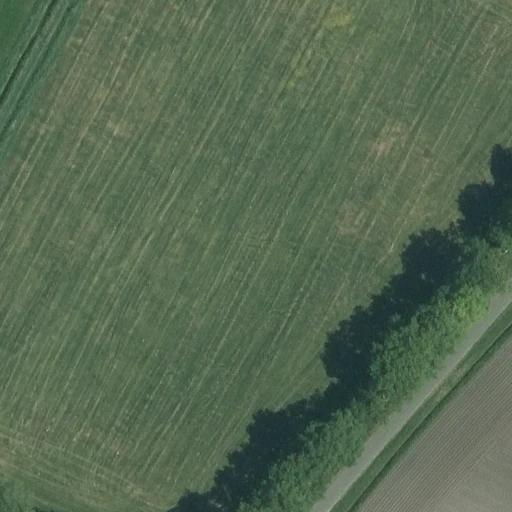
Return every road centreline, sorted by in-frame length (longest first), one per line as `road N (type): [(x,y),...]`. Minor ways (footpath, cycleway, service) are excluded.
road 1 (unclassified): [(511,291),(319,511)]
road 2 (track): [(0,126),(64,0)]
